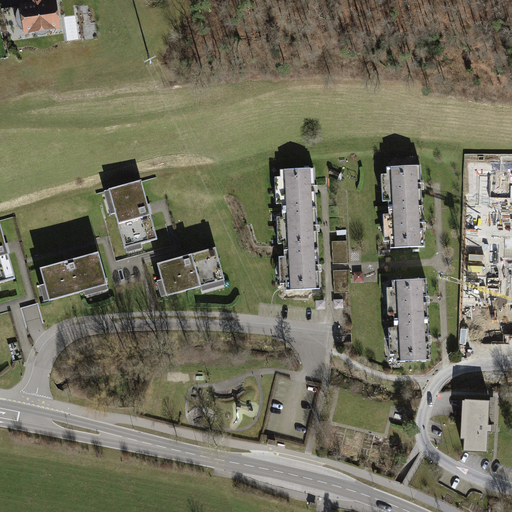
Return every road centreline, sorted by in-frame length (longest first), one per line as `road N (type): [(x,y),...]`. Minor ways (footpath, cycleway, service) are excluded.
road 1 (residential): [(32,418),(52,348),(97,328),(233,326),(313,339),(311,369),(301,378)]
road 2 (secondary): [(400,508),(324,483),(32,418)]
road 3 (residential): [(511,489),(437,457),(421,425),(446,374),(511,362)]
